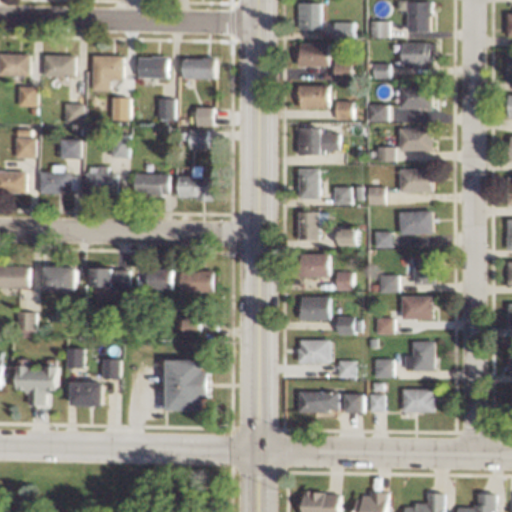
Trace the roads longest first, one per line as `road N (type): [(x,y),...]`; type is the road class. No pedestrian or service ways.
road 1 (residential): [(470,0),(473,457)]
road 2 (tertiary): [(255,0),(258,451)]
road 3 (residential): [(0,445),(258,451)]
road 4 (residential): [(257,238),(0,232)]
road 5 (residential): [(256,25),(0,19)]
road 6 (residential): [(258,451),(511,457)]
